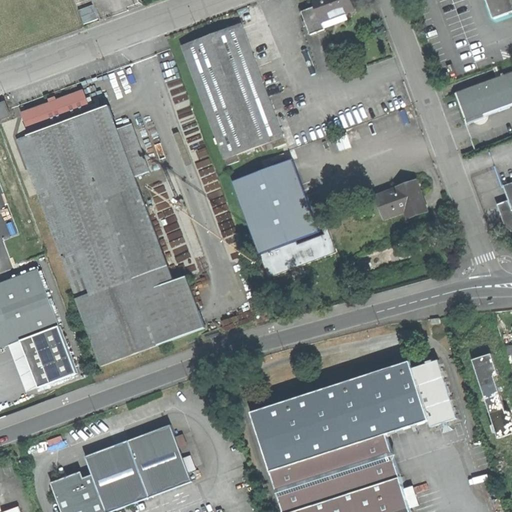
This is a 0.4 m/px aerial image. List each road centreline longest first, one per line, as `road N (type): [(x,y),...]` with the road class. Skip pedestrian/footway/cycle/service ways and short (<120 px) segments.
road 1 (tertiary): [(0,438),(211,359),(493,286)]
road 2 (unclassified): [(493,286),(392,0)]
road 3 (unknown): [(54,511),(43,481),(51,458),(164,414),(187,419),(205,440),(205,486)]
road 4 (unclassified): [(216,0),(0,79)]
